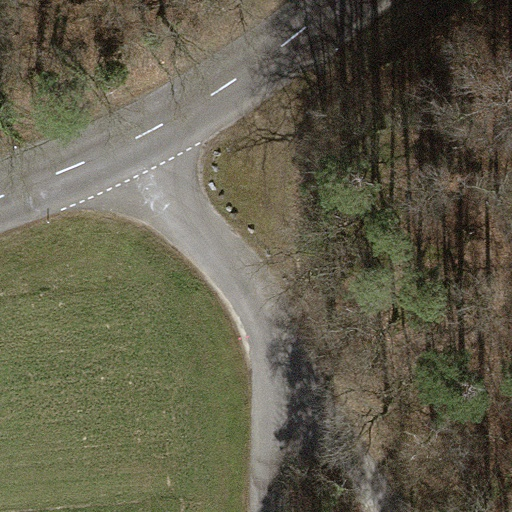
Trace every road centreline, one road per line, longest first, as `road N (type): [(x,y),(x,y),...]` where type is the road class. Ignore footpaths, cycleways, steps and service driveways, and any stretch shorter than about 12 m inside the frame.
road 1 (tertiary): [(343,0),(219,92),(130,142),(0,197)]
road 2 (track): [(266,323),(234,264),(130,142)]
road 3 (track): [(266,323),(387,511)]
road 4 (track): [(272,511),(278,393),(266,323)]
